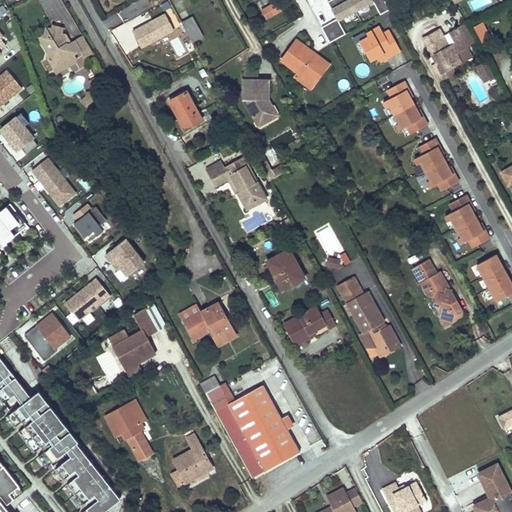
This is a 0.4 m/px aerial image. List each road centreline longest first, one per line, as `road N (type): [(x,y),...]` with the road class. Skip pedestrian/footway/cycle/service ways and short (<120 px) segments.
road 1 (residential): [(87,0),(342,452)]
road 2 (unknown): [(511,259),(408,71)]
road 3 (residential): [(342,452),(511,342)]
road 4 (residential): [(5,300),(62,253),(61,239),(0,164)]
road 5 (unknown): [(181,355),(264,507)]
